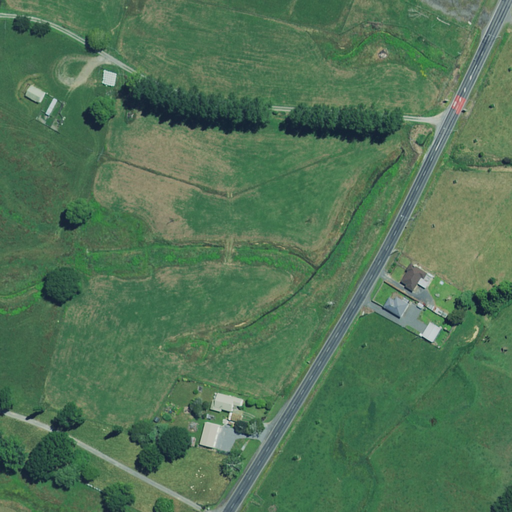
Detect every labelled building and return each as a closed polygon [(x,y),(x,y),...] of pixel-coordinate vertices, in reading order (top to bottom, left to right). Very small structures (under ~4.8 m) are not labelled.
[(46,93),(32,86),(27,96),(41,103),(46,93)] [(409,272),(403,282),(408,285),(406,286),(415,292),(419,284),(427,288),(430,283),(425,280),(429,273),(417,266),(416,267),(412,264),(408,271),(409,272)] [(403,301),(398,298),(396,301),(391,298),(385,308),(403,318),(412,302),(405,298),(403,301)] [(442,328),(432,322),(424,336),(434,342),(442,328)] [(245,400),(220,394),(217,408),(231,411),(229,420),(242,423),(245,412),(238,410),(238,406),(243,407),(245,400)]
